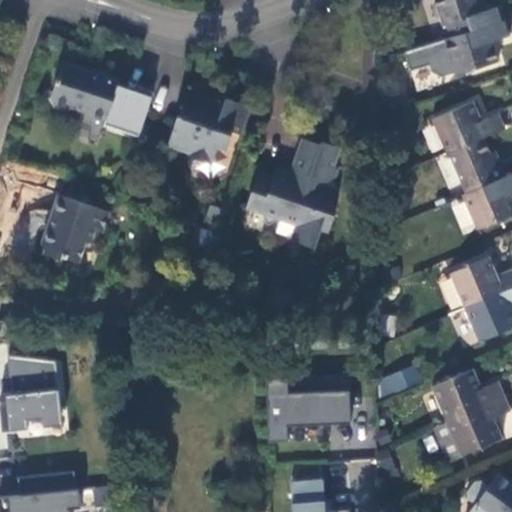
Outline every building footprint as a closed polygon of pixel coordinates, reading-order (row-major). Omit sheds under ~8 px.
[(492,23),(504,19),(500,4),(487,8),(481,9),(478,0),(433,0),(442,25),(447,24),(450,36),(492,23)] [(484,0),(478,0),(481,9),(487,8),(484,0)] [(450,36),(404,49),(409,68),(429,63),(431,69),(441,74),(454,70),(455,72),(497,60),(491,39),(509,34),(504,19),(492,23),(450,36)] [(120,83),(64,65),(52,100),(54,106),(68,111),(76,108),(83,111),(81,118),(125,131),(137,98),(117,92),(120,83)] [(196,87),(189,107),(186,117),(179,115),(170,142),(189,148),(192,156),(204,161),(213,159),(218,146),(226,149),(232,133),(239,136),(249,105),(196,87)] [(484,138),(505,130),(498,113),(481,119),(474,100),(432,118),(445,154),(449,152),(484,138)] [(186,117),(189,107),(182,106),(179,115),(186,117)] [(490,150),(484,138),(449,152),(465,193),(507,175),(501,161),(495,164),(490,150)] [(336,185),(334,185),(328,183),(333,166),(339,147),(322,140),(320,145),(302,139),(291,171),(273,177),(268,175),(258,172),(246,206),(258,211),(262,219),(271,216),(280,219),(275,233),(292,240),(299,222),(328,232),(334,213),(332,202),(336,191),(336,185)] [(495,164),(501,161),(496,149),(490,150),(495,164)] [(271,166),(268,175),(273,177),(291,171),(271,166)] [(328,183),(334,185),(339,169),(333,166),(328,183)] [(511,190),(511,172),(507,175),(465,193),(462,194),(476,228),(511,214),(511,195),(510,192),(511,190)] [(59,196),(53,215),(62,218),(59,231),(49,228),(43,247),(48,255),(62,260),(63,256),(79,262),(86,244),(92,241),(96,230),(102,233),(109,212),(59,196)] [(62,218),(53,215),(49,228),(59,231),(62,218)] [(199,229),(194,242),(212,248),(216,234),(199,229)] [(465,308),(511,287),(511,267),(497,274),(490,255),(450,274),(465,308)] [(511,304),(511,287),(465,308),(480,341),(511,327),(511,306),(511,305),(511,304)] [(4,335),(22,335),(22,322),(5,322),(4,335)] [(359,348),(330,346),(330,360),(358,362),(359,348)] [(56,359),(8,354),(12,393),(0,393),(0,401),(3,430),(28,427),(27,419),(43,416),(44,425),(63,423),(56,359)] [(413,366),(391,375),(397,389),(419,380),(413,366)] [(445,420),(505,395),(498,379),(481,386),(473,368),(431,386),(445,420)] [(348,374),(266,378),(269,440),(288,439),(287,425),(329,423),(329,414),(350,413),(348,374)] [(511,410),(505,395),(445,420),(460,454),(502,437),(495,417),(511,410)] [(137,471),(142,504),(149,502),(145,470),(137,471)] [(135,505),(142,504),(137,471),(129,472),(135,505)] [(511,511),(511,483),(497,472),(485,489),(477,483),(472,483),(467,491),(464,492),(464,497),(467,497),(475,503),(468,511),(511,511)] [(322,479),(291,481),(293,511),(349,511),(349,509),(333,511),(324,511),(323,500),(322,479)] [(79,487),(0,495),(0,511),(69,511),(69,508),(81,506),(79,487)] [(332,499),(323,500),(324,511),(333,511),(332,499)]
